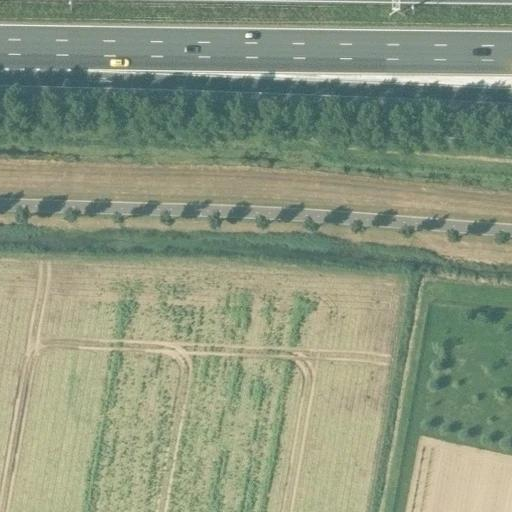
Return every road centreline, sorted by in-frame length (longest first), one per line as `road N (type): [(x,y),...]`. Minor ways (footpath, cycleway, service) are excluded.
road 1 (motorway): [(80,47),(511,93)]
road 2 (motorway): [(80,47),(511,52)]
